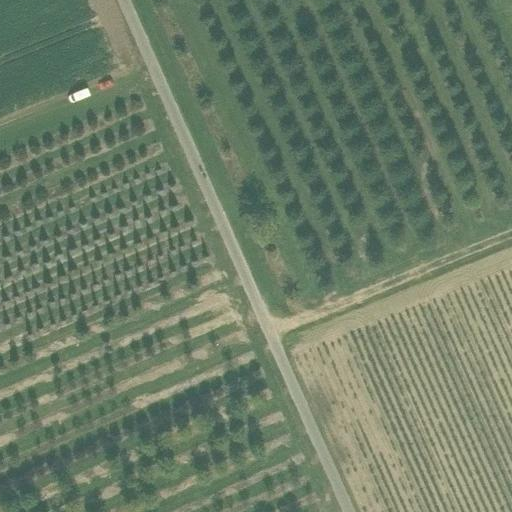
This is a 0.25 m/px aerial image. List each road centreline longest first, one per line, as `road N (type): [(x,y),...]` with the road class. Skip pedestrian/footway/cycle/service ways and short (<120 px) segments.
road 1 (track): [(346,511),(121,0)]
road 2 (track): [(268,335),(511,236)]
